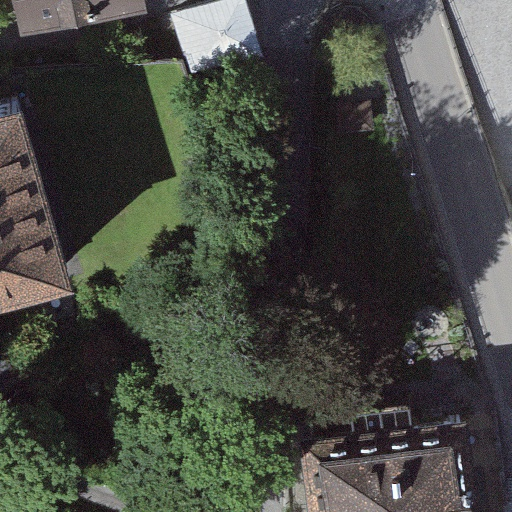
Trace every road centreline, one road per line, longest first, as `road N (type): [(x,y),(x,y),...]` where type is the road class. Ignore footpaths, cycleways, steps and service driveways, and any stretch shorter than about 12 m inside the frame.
road 1 (tertiary): [(262,511),(303,0)]
road 2 (tertiary): [(402,0),(511,322)]
road 3 (track): [(159,511),(45,464),(0,419)]
road 4 (track): [(173,0),(97,31),(0,47)]
